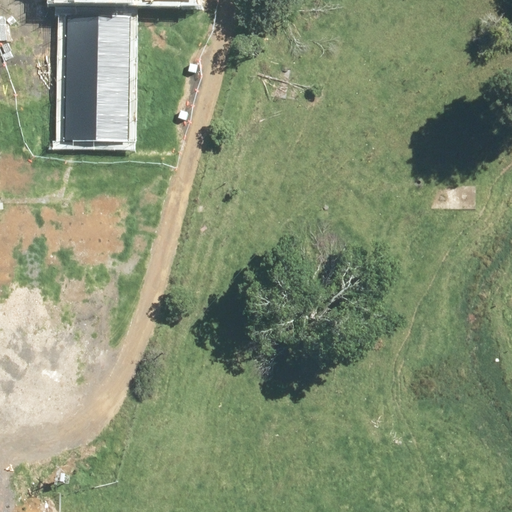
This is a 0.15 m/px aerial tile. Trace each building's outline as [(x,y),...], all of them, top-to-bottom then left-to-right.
[(103,1),(85,1),(85,18),(103,18),(103,1)] [(103,18),(85,18),(68,18),(66,143),(131,145),(133,19),(103,18)] [(0,257),(132,259),(133,212),(0,210),(0,257)] [(114,266),(88,266),(87,293),(113,293),(114,266)] [(2,339),(0,338),(0,424),(54,426),(56,340),(41,340),(42,311),(3,310),(2,339)]
